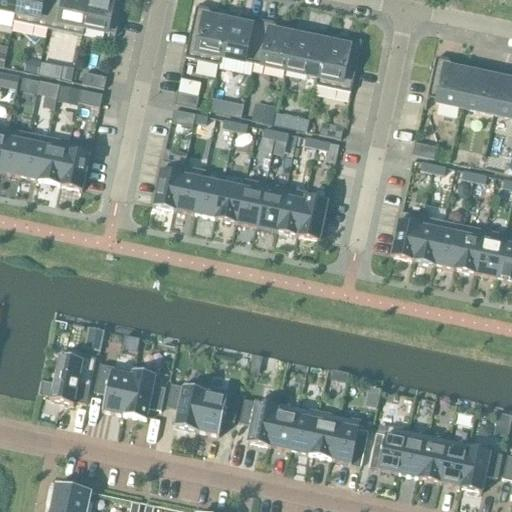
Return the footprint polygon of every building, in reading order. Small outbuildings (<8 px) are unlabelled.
[(0,0),(0,13),(13,17),(16,0),(0,0)] [(16,0),(13,17),(12,24),(46,32),(53,0),(16,0)] [(53,0),(46,32),(82,39),(83,31),(89,0),(53,0)] [(89,0),(83,31),(115,38),(122,0),(89,0)] [(195,9),(184,61),(218,68),(227,25),(216,23),(218,14),(195,9)] [(227,25),(218,68),(219,69),(221,61),(252,67),(262,24),(240,19),(238,28),(227,25)] [(262,24),(252,67),(285,74),(293,39),(281,37),(283,28),(262,24)] [(293,39),(285,74),(316,81),(326,46),(328,38),(306,33),(304,42),(293,39)] [(326,46),(316,81),(317,81),(315,89),(350,96),(361,45),(338,40),(337,48),(326,46)] [(435,60),(427,100),(437,102),(437,106),(462,112),(469,77),(456,74),(458,65),(435,60)] [(26,62),(23,74),(37,77),(39,64),(26,62)] [(63,69),(59,84),(70,86),(74,72),(63,69)] [(469,77),(462,112),(494,118),(501,83),(503,75),(480,70),(479,79),(469,77)] [(84,76),(81,88),(103,93),(105,81),(84,76)] [(0,85),(8,87),(9,79),(0,77),(0,85)] [(501,83),(494,118),(511,122),(511,81),(511,86),(501,83)] [(38,89),(38,85),(21,82),(19,94),(36,97),(38,89)] [(49,96),(51,88),(39,85),(38,94),(49,96)] [(77,102),(79,94),(68,92),(66,99),(77,102)] [(79,107),(99,112),(102,99),(81,95),(79,107)] [(177,96),(174,108),(196,112),(198,100),(177,96)] [(229,106),(226,119),(240,122),(242,109),(231,107),(229,106)] [(255,106),(251,124),(273,129),(275,117),(276,111),(255,106)] [(183,116),(182,124),(193,126),(195,118),(183,116)] [(275,117),(273,129),(289,133),(292,120),(275,117)] [(207,121),(195,118),(193,126),(205,129),(207,121)] [(223,124),(221,132),(233,135),(235,127),(223,124)] [(247,129),(235,127),(233,135),(245,137),(247,129)] [(321,127),(319,139),(340,144),(343,132),(321,127)] [(264,133),(262,141),(274,144),(276,136),(264,133)] [(0,168),(0,177),(19,182),(28,138),(7,134),(0,168)] [(288,138),(276,136),(274,144),(286,146),(288,138)] [(19,182),(40,186),(49,142),(28,138),(19,182)] [(40,186),(60,191),(70,147),(49,142),(40,186)] [(305,142),(304,150),(315,152),(317,144),(305,142)] [(327,155),(329,147),(317,144),(315,152),(327,155)] [(414,146),(412,158),(433,163),(436,151),(414,146)] [(91,151),(70,147),(60,191),(81,195),(91,151)] [(327,155),(325,164),(335,166),(339,149),(329,147),(327,155)] [(481,172),(511,179),(511,164),(502,162),(501,164),(483,161),(481,172)] [(152,210),(175,215),(184,170),(162,165),(152,210)] [(421,166),(419,174),(431,177),(433,169),(421,166)] [(443,180),(445,172),(433,169),(431,177),(443,180)] [(202,174),(184,170),(175,215),(195,219),(204,174),(202,174)] [(222,188),(203,184),(205,174),(204,174),(195,219),(215,223),(222,188)] [(462,175),(460,183),(472,186),(474,178),(462,175)] [(484,188),(486,180),(474,178),(472,186),(484,188)] [(244,183),(242,192),(222,188),(215,223),(235,228),(245,183),(244,183)] [(256,232),(265,187),(245,183),(235,228),(256,232)] [(511,185),(503,184),(502,192),(511,194),(511,185)] [(286,191),(265,187),(256,232),(276,236),(286,191)] [(297,241),(306,196),(286,191),(276,236),(297,241)] [(319,245),(327,205),(306,201),(307,196),(306,196),(297,241),(319,245)] [(390,261),(412,265),(422,220),(400,216),(390,261)] [(443,225),(422,220),(412,265),(433,270),(443,225)] [(453,274),(463,229),(443,225),(433,270),(453,274)] [(484,233),(463,229),(453,274),(474,279),(484,233)] [(495,283),(504,238),(484,233),(474,279),(495,283)] [(511,239),(504,238),(495,283),(511,286),(511,239)] [(41,384),(38,398),(51,401),(50,405),(73,410),(74,406),(85,408),(95,362),(60,355),(54,386),(41,384)] [(99,368),(93,396),(105,399),(101,416),(123,420),(132,375),(99,368)] [(132,375),(123,420),(145,425),(148,413),(160,415),(165,392),(153,389),(156,375),(133,370),(132,375)] [(171,388),(166,412),(178,414),(174,431),(196,436),(206,391),(184,386),(183,391),(171,388)] [(206,391),(196,436),(218,440),(222,423),(234,426),(239,403),(227,400),(228,395),(206,391)] [(366,402),(364,410),(376,412),(377,405),(366,402)] [(243,404),(238,427),(250,429),(247,446),(269,451),(278,411),(276,411),(243,404)] [(278,411),(269,451),(289,455),(298,410),(277,406),(276,411),(278,411)] [(298,410),(289,455),(308,460),(318,415),(298,410)] [(318,415),(308,460),(331,464),(338,429),(340,419),(318,415)] [(338,429),(331,464),(351,469),(360,471),(362,462),(353,460),(354,451),(356,442),(358,433),(360,424),(340,419),(338,429)] [(370,463),(368,472),(377,474),(398,479),(406,443),(408,434),(387,429),(385,439),(383,448),(381,456),(379,465),(370,463)] [(358,433),(356,442),(366,444),(368,435),(358,433)] [(406,443),(398,479),(418,483),(427,438),(408,434),(406,443)] [(375,437),(374,446),(383,448),(385,439),(375,437)] [(427,438),(418,483),(439,487),(449,442),(427,438)] [(356,442),(354,451),(364,453),(366,444),(356,442)] [(449,442),(439,487),(459,492),(469,447),(449,442)] [(374,446),(372,454),(381,456),(383,448),(374,446)] [(469,447),(459,492),(481,496),(485,479),(497,482),(502,459),(490,456),(491,451),(469,447)] [(354,451),(353,460),(362,462),(364,453),(354,451)] [(372,454),(370,463),(379,465),(381,456),(372,454)] [(511,460),(506,460),(501,483),(511,485),(511,491),(510,502),(511,502),(511,460)] [(54,489),(50,511),(56,511),(86,511),(90,497),(54,489)]
